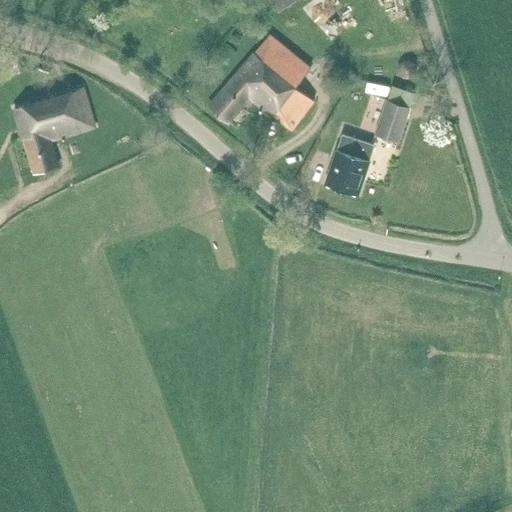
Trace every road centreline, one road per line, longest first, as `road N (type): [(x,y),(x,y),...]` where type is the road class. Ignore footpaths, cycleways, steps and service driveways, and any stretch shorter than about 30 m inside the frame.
road 1 (unclassified): [(0,28),(122,76),(281,202),(330,229),(491,262)]
road 2 (unclassified): [(491,262),(487,204),(423,0)]
